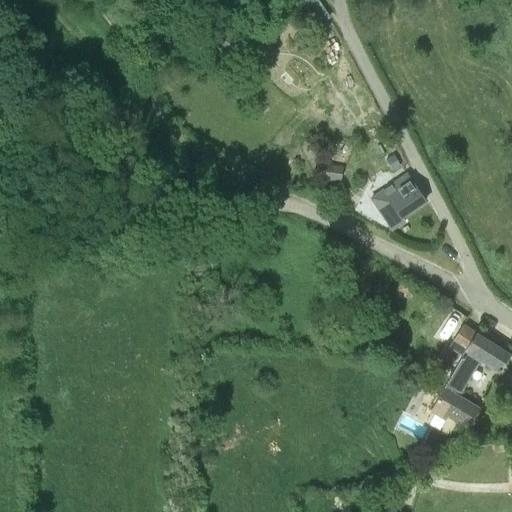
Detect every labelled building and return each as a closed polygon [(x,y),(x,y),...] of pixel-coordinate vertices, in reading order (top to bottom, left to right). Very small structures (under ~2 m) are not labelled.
[(225,31),(217,44),(229,51),(237,38),(225,31)] [(341,127),(350,121),(340,107),(331,112),(329,114),(339,129),(341,127)] [(392,171),(400,166),(394,155),(385,159),(392,171)] [(318,181),(340,184),(342,165),(321,163),(318,181)] [(424,201),(406,175),(371,199),(392,229),(404,222),(401,217),(424,201)] [(462,356),(475,334),(462,325),(448,347),(462,356)] [(499,372),(510,355),(475,334),(462,356),(444,388),(457,395),(479,359),(499,372)] [(478,407),(457,395),(444,388),(433,407),(468,426),(478,407)]
